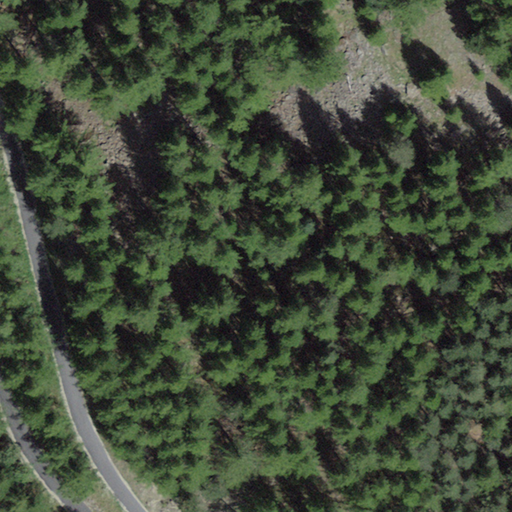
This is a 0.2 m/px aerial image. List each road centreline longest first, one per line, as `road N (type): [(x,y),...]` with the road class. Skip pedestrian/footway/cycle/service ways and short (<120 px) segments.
road 1 (track): [(141,511),(93,449),(0,137)]
road 2 (track): [(0,357),(41,458),(83,511)]
